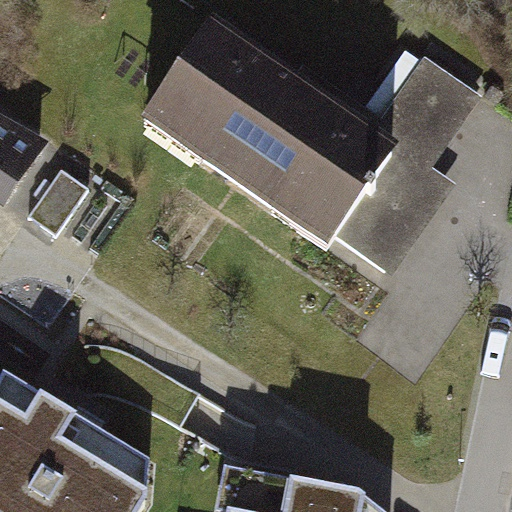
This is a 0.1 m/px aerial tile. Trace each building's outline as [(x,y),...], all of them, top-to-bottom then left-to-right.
[(213,30),(155,114),(210,152),(203,161),(276,211),(283,201),(386,271),(438,197),(392,165),(397,156),(213,30)] [(478,95),(428,61),(379,130),(429,165),(478,95)] [(0,203),(1,204),(41,151),(0,127),(0,203)] [(59,191),(42,225),(67,237),(83,203),(59,191)] [(151,460),(8,373),(0,390),(0,511),(138,511),(151,490),(151,460)] [(393,511),(367,485),(225,459),(216,511),(393,511)]
